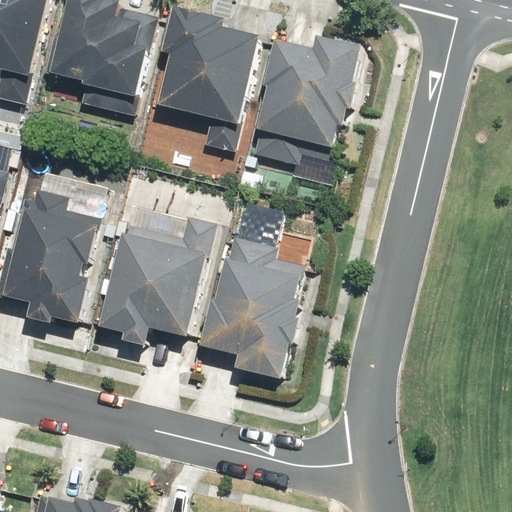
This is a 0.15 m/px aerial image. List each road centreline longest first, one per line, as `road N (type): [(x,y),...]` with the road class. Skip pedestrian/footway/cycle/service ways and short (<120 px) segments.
road 1 (residential): [(376,460),(378,355),(462,0)]
road 2 (residential): [(376,460),(298,464),(0,389)]
